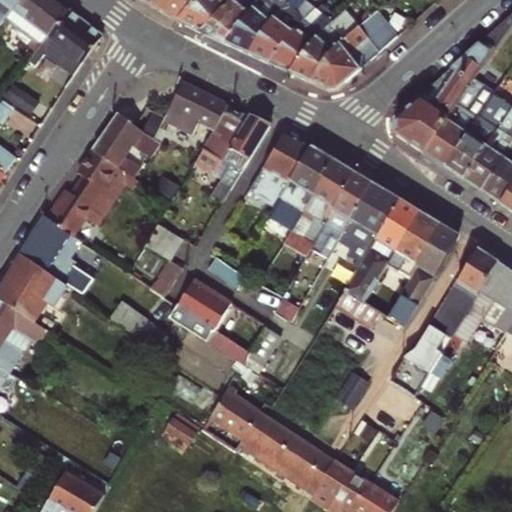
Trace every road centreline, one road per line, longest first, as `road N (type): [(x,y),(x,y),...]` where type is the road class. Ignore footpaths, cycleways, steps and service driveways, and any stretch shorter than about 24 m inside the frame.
road 1 (unknown): [(306,114),(214,242),(204,271),(295,332),(310,331),(329,301)]
road 2 (residential): [(481,225),(334,455)]
road 3 (residential): [(149,36),(0,248)]
road 4 (secondary): [(149,36),(338,131)]
road 5 (tertiary): [(338,131),(485,0)]
road 6 (secondary): [(338,131),(481,225)]
